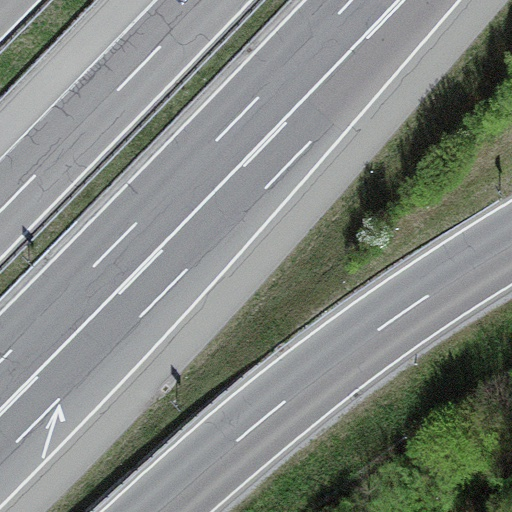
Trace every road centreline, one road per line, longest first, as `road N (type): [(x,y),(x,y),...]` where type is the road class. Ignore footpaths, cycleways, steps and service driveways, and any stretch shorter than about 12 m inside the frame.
road 1 (motorway): [(0,409),(380,0)]
road 2 (motorway): [(156,511),(314,377),(511,243)]
road 3 (motorway): [(204,0),(0,210)]
